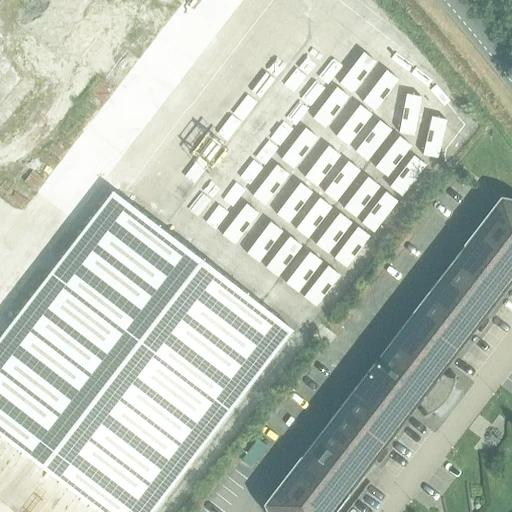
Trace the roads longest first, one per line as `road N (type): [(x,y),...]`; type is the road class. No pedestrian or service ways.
road 1 (unknown): [(244,511),(480,200)]
road 2 (unknown): [(28,244),(226,0)]
road 3 (unknown): [(380,511),(511,332)]
